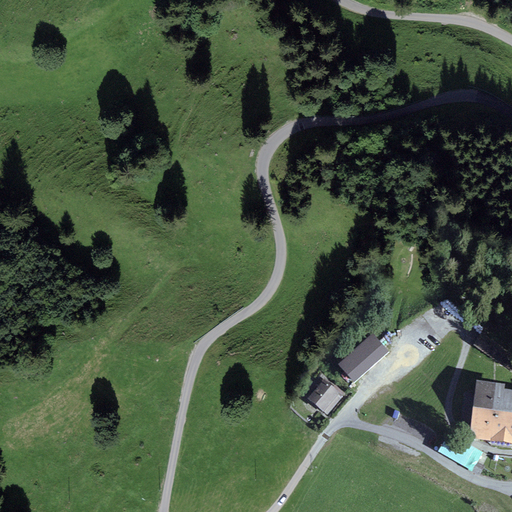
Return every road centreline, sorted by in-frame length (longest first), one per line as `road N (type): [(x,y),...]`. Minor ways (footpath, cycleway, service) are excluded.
road 1 (unclassified): [(511,117),(481,97),(456,96),(378,118),(304,124),(266,150),(262,174),(281,250),(269,288),(194,362),(164,511)]
road 2 (unclassified): [(511,41),(341,0)]
